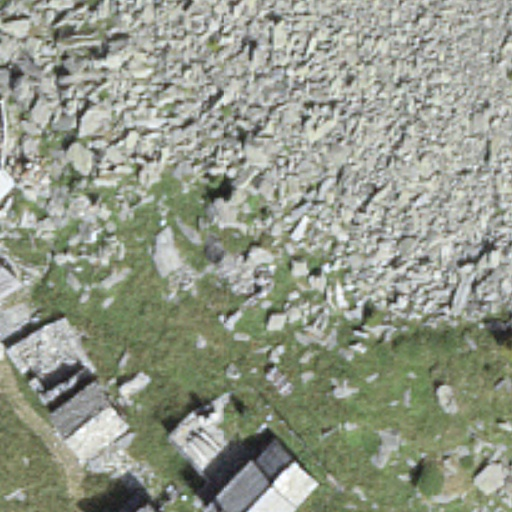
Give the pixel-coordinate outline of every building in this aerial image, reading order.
[(0,165),(0,197),(17,182),(0,165)] [(0,256),(0,299),(21,284),(0,256)] [(59,311),(1,344),(29,393),(85,360),(59,311)] [(132,429),(91,379),(47,417),(83,463),(132,429)] [(285,511),(317,476),(266,437),(201,511),(285,511)] [(153,511),(143,501),(130,511),(153,511)]
